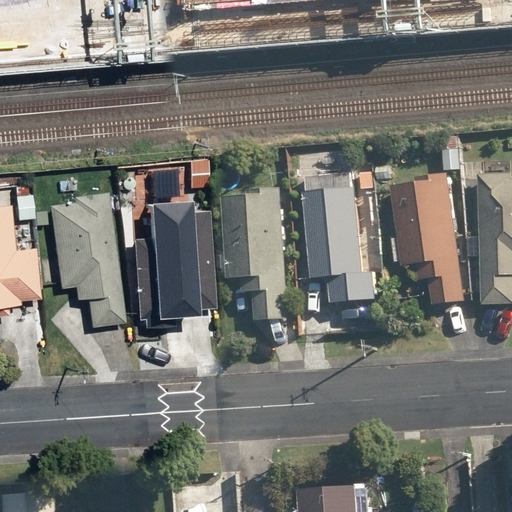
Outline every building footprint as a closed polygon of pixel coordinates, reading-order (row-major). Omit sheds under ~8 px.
[(457,152),(449,153),(450,171),(467,171),(466,139),(457,139),(457,152)] [(190,161),(190,177),(206,176),(205,161),(190,161)] [(381,167),(382,180),(399,179),(398,165),(381,167)] [(337,279),(339,306),(385,302),(382,275),(373,276),(365,190),(360,191),(358,173),(313,178),(314,195),(311,196),(319,281),(337,279)] [(511,174),(488,176),(491,307),(511,306),(511,174)] [(439,282),(442,307),(472,303),(456,177),(426,181),(427,186),(401,189),(412,268),(425,267),(427,283),(439,282)] [(261,293),(263,324),(299,322),(290,190),(255,192),(255,197),(231,199),(236,281),(251,280),(252,294),(261,293)] [(89,301),(93,329),(127,324),(109,194),(75,199),(75,203),(50,206),(57,261),(39,264),(42,286),(61,283),(61,289),(75,287),(78,303),(89,301)] [(16,197),(17,206),(30,205),(29,195),(16,197)] [(370,199),(370,210),(382,209),(381,198),(370,199)] [(0,318),(10,318),(9,307),(22,306),(22,302),(41,300),(37,250),(16,251),(12,206),(0,207),(0,318)] [(134,240),(140,318),(196,314),(196,311),(218,309),(214,257),(192,259),(189,212),(145,216),(147,240),(134,240)] [(309,492),(310,511),(375,511),(375,499),(368,499),(367,488),(309,492)] [(64,511),(63,492),(13,495),(14,511),(64,511)]
